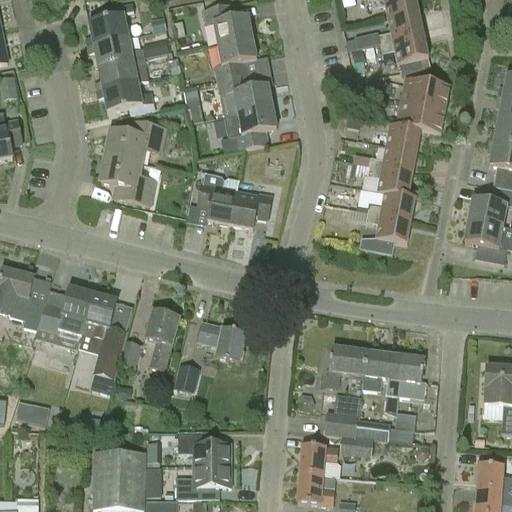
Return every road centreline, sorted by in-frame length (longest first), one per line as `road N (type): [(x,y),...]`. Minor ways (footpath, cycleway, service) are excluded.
road 1 (residential): [(290,0),(317,153),(285,297)]
road 2 (residential): [(285,297),(49,238)]
road 3 (residential): [(267,511),(285,297)]
road 4 (residential): [(439,511),(453,322)]
road 5 (residential): [(453,322),(285,297)]
road 6 (residential): [(59,74),(70,153),(49,238)]
